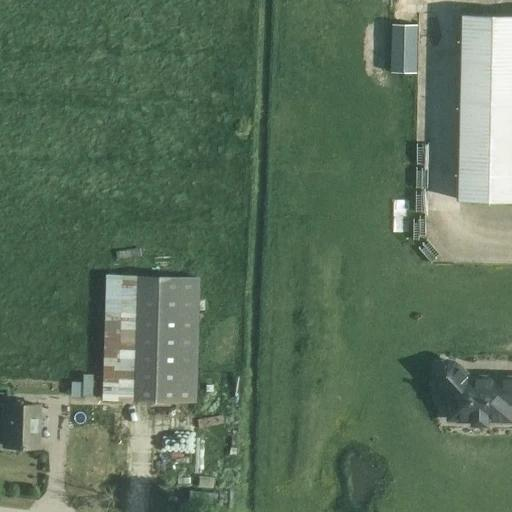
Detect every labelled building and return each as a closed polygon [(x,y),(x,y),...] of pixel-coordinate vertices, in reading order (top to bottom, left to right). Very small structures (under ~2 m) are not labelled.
[(511,15),(463,14),(459,200),(511,200),(511,15)] [(417,72),(417,22),(390,22),(390,72),(417,72)] [(200,276),(105,274),(101,399),(196,402),(200,276)] [(472,425),(490,426),(490,422),(511,422),(511,376),(473,376),(460,363),(455,359),(449,358),(443,359),(438,361),(435,365),(433,369),(433,376),(434,381),(448,397),(448,421),(472,421),(472,425)] [(93,395),(94,376),(72,375),(71,395),(93,395)] [(37,446),(38,404),(6,403),(5,445),(37,446)]
